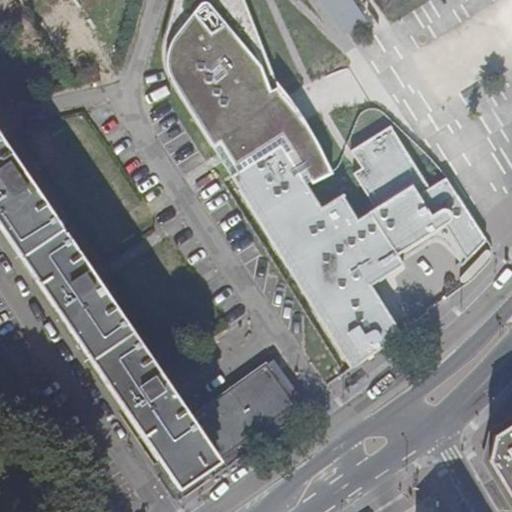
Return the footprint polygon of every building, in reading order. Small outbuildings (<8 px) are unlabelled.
[(229,176),(351,367),(402,332),(370,282),(402,263),(397,255),(444,224),(465,260),(484,242),(444,179),(427,189),(389,128),(351,153),(361,169),(353,174),(374,208),(357,219),(341,195),(322,207),(307,183),(332,170),(305,126),(294,108),(283,94),(278,84),(243,0),(173,0),(160,46),(159,63),(207,148),(229,176)] [(323,0),(346,33),(365,21),(350,0),(323,0)] [(0,227),(179,489),(209,467),(293,405),(264,365),(191,418),(0,138),(0,227)] [(141,241),(148,254),(131,263),(173,337),(215,313),(167,227),(141,241)] [(477,260),(483,266),(488,260),(482,254),(477,260)] [(511,425),(510,427),(494,437),(489,461),(511,498),(511,425)]
